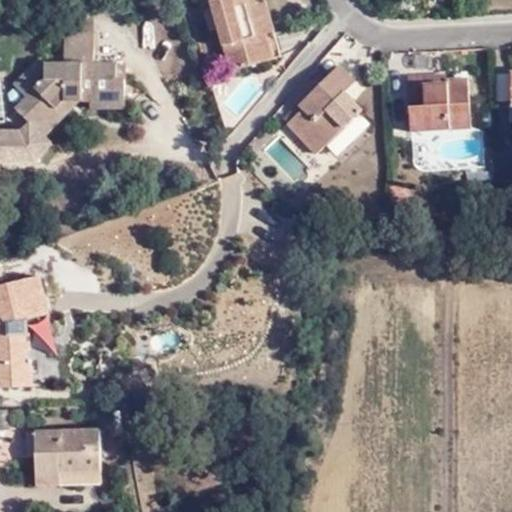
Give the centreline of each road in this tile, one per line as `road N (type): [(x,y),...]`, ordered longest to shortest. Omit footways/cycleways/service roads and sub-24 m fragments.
road 1 (residential): [(345,18),(221,159)]
road 2 (residential): [(345,18),(388,37),(511,31)]
